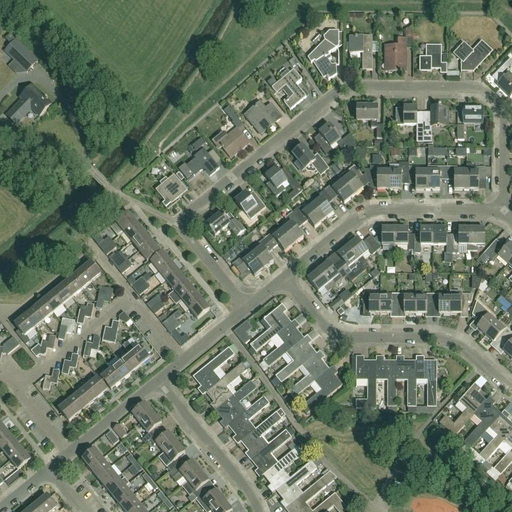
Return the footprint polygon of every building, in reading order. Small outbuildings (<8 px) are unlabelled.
[(417,41),(420,34),(410,30),(408,37),(417,41)] [(339,48),(339,33),(329,33),(324,38),(325,42),(308,59),(311,64),(314,62),(324,78),(325,76),(328,81),(337,76),(336,66),(332,66),(329,61),(332,59),(329,55),(336,50),(337,49),(339,48)] [(16,40),(16,41),(12,37),(8,41),(12,45),(4,53),(27,74),(38,62),(16,40)] [(372,72),(373,38),(363,37),(363,38),(350,38),(350,54),(363,54),(363,72),(372,72)] [(406,73),(406,40),(397,40),(397,48),(385,48),(385,73),(406,73)] [(474,73),(493,52),(482,42),(472,53),(465,46),(456,56),(462,61),(461,62),(461,73),(474,73)] [(442,70),(442,65),(442,46),(426,46),(426,58),(420,58),(420,73),(432,73),(432,70),(442,70)] [(511,60),(493,78),(499,83),(497,85),(510,98),(511,96),(511,60)] [(307,98),(301,91),(297,86),(302,82),(294,72),(273,89),(277,95),(287,87),(294,97),(285,104),(291,111),(307,98)] [(347,82),(357,83),(357,73),(347,73),(347,82)] [(40,118),(52,105),(48,101),(48,100),(47,99),(46,99),(33,86),(21,98),(23,100),(7,117),(16,126),(32,109),(40,118)] [(261,136),(281,119),(273,109),(268,114),(260,105),(245,117),(261,136)] [(377,140),(384,140),(384,126),(378,126),(378,108),(358,108),(358,121),(372,121),(372,129),(377,129),(377,140)] [(424,139),(424,123),(418,123),(418,108),(404,108),(404,110),(396,110),(396,127),(417,127),(417,143),(424,143),(424,139)] [(432,139),(432,128),(448,128),(449,109),(442,109),(442,108),(432,108),(432,123),(424,123),(424,139),(432,139)] [(464,125),(483,124),(483,108),(464,108),(464,125)] [(229,132),(238,125),(235,120),(225,126),(229,132)] [(320,135),(314,140),(315,142),(315,143),(320,148),(322,150),(328,145),(331,148),(336,144),(341,150),(346,147),(351,153),(356,149),(350,135),(343,142),(329,126),(319,134),(320,135)] [(230,152),(234,157),(250,145),(237,130),(227,138),(224,134),(213,143),(219,149),(221,148),(227,155),(230,152)] [(201,139),(197,143),(201,148),(205,144),(201,139)] [(321,177),(330,170),(318,155),(313,159),(303,147),(293,155),(299,162),(295,164),(302,173),(305,171),(307,173),(313,174),(317,171),(321,177)] [(169,155),(177,163),(184,156),(176,148),(169,155)] [(428,148),(428,156),(447,157),(447,149),(428,148)] [(184,165),(178,170),(186,179),(192,174),(194,177),(203,169),(210,177),(219,169),(216,164),(208,155),(204,149),(194,157),(195,159),(186,167),(184,165)] [(399,172),(389,172),(389,191),(402,191),(402,181),(409,181),(409,168),(408,168),(409,164),(399,164),(399,172)] [(357,182),(363,177),(354,167),(346,173),(339,179),(342,182),(354,197),(363,189),(357,182)] [(378,191),(389,191),(389,172),(380,172),(380,168),(371,168),(370,181),(378,181),(378,191)] [(419,168),(409,168),(409,181),(416,181),(416,191),(428,191),(428,172),(419,172),(419,168)] [(428,172),(428,191),(440,191),(440,181),(447,181),(447,168),(441,168),(428,168),(428,172)] [(457,168),(447,168),(447,181),(454,181),(454,191),(466,191),(466,172),(457,172),(457,168)] [(302,192),(301,190),(291,177),(288,180),(287,178),(285,179),(276,169),(266,177),(270,182),(266,186),(276,198),(285,191),(282,187),(287,183),(294,192),(288,197),(291,201),(302,192)] [(472,172),(466,172),(466,191),(479,191),(479,181),(486,181),(486,169),(472,169),(472,172)] [(156,191),(165,202),(168,200),(171,205),(187,192),(174,177),(156,191)] [(332,185),(324,191),(333,202),(338,197),(344,205),(354,197),(342,182),(338,185),(332,185)] [(319,200),(312,206),(324,221),(333,213),(327,206),(333,202),(324,191),(317,197),(319,200)] [(256,216),(266,209),(256,198),(252,201),(246,194),(235,202),(247,217),(253,212),(256,216)] [(293,213),(303,226),(308,221),(314,229),(324,221),(312,206),(305,212),(300,207),(293,213)] [(288,207),(282,211),(285,216),(291,211),(288,207)] [(237,238),(244,232),(237,223),(232,227),(221,213),(206,226),(215,237),(229,227),(237,238)] [(297,230),(303,226),(293,213),(285,219),(290,225),(282,231),(294,245),(303,238),(297,230)] [(116,224),(124,234),(137,224),(129,214),(116,224)] [(124,234),(132,243),(144,233),(137,224),(124,234)] [(395,247),(395,229),(382,229),(382,247),(395,247)] [(408,229),(395,229),(395,247),(408,247),(408,251),(414,251),(414,236),(407,236),(408,229)] [(433,247),(433,229),(420,229),(420,236),(414,236),(414,251),(414,254),(421,254),(421,247),(433,247)] [(446,229),(433,229),(433,247),(446,247),(446,255),(452,255),(452,237),(446,237),(446,229)] [(471,252),(471,229),(458,229),(458,237),(452,237),(452,255),(458,255),(458,247),(466,247),(466,252),(471,252)] [(484,229),(471,229),(471,252),(477,252),(477,247),(484,247),(484,229)] [(282,231),(278,234),(272,234),(264,240),(273,250),(278,246),(284,253),(294,245),(282,231)] [(132,243),(140,253),(152,242),(144,233),(132,243)] [(377,253),(382,249),(372,237),(367,241),(377,253)] [(103,251),(113,243),(110,238),(99,246),(103,251)] [(377,253),(367,241),(362,244),(357,239),(348,248),(364,267),(368,264),(363,258),(369,254),(372,257),(377,253)] [(267,255),(273,250),(264,240),(257,246),(260,249),(252,255),(264,270),(274,262),(267,255)] [(489,259),(501,245),(497,241),(484,255),(489,259)] [(152,242),(140,253),(148,262),(160,252),(152,242)] [(103,251),(107,256),(112,252),(117,248),(113,243),(103,251)] [(508,267),(511,262),(511,245),(510,244),(506,249),(501,245),(489,259),(494,263),(498,258),(508,267)] [(337,265),(347,277),(352,273),(351,272),(357,268),(359,271),(364,267),(348,248),(338,256),(342,261),(337,265)] [(241,276),(248,270),(255,277),(264,270),(252,255),(249,252),(233,265),(241,276)] [(151,264),(159,273),(171,263),(163,253),(151,264)] [(118,270),(128,262),(125,257),(114,266),(118,270)] [(118,270),(122,275),(132,267),(128,262),(118,270)] [(91,263),(81,271),(91,283),(101,275),(91,263)] [(171,263),(159,273),(167,283),(179,272),(171,263)] [(332,269),(328,264),(318,272),(332,290),(336,286),(335,285),(342,280),(342,281),(347,277),(337,265),(332,269)] [(82,291),(91,283),(81,271),(72,279),(82,291)] [(167,283),(174,292),(187,282),(179,272),(167,283)] [(332,290),(318,272),(308,280),(319,294),(325,289),(328,293),(332,290)] [(72,279),(62,287),(72,299),(82,291),(72,279)] [(136,292),(146,283),(142,279),(132,287),(136,292)] [(187,282),(174,292),(182,301),(194,291),(187,282)] [(136,292),(140,297),(150,288),(146,283),(136,292)] [(62,287),(53,294),(63,306),(72,299),(62,287)] [(105,297),(104,303),(110,304),(113,291),(107,290),(101,288),(100,293),(99,296),(105,297)] [(182,301),(190,311),(202,301),(194,291),(182,301)] [(439,295),(433,295),(433,312),(439,312),(439,315),(451,315),(451,292),(450,292),(450,298),(439,298),(439,295)] [(451,292),(451,315),(461,315),(462,308),(468,308),(468,303),(471,303),(473,295),(462,295),(460,292),(451,292)] [(53,294),(44,302),(54,314),(63,306),(53,294)] [(369,315),(380,315),(380,297),(369,297),(369,295),(363,295),(363,314),(369,314),(369,315)] [(398,308),(398,295),(391,295),(391,297),(380,297),(380,315),(392,315),(392,310),(398,310),(398,308)] [(404,295),(398,295),(398,308),(404,308),(404,315),(415,315),(415,298),(404,297),(404,295)] [(433,312),(433,295),(426,295),(426,298),(415,298),(415,315),(426,315),(426,312),(433,312)] [(99,296),(97,309),(103,310),(104,303),(105,297),(99,296)] [(151,311),(162,302),(158,297),(147,306),(151,311)] [(344,304),(340,300),(330,308),(334,312),(344,304)] [(202,301),(190,311),(197,320),(210,310),(202,301)] [(44,302),(34,310),(44,322),(54,314),(44,302)] [(162,302),(151,311),(155,315),(166,307),(162,302)] [(477,329),(478,330),(485,337),(497,324),(489,317),(490,315),(485,310),(477,302),(472,316),(477,320),(481,324),(477,329)] [(88,305),(87,312),(86,318),(92,319),(94,306),(88,305)] [(261,323),(268,332),(251,346),(256,353),(276,337),(277,336),(291,324),(284,315),(287,312),(282,306),(261,323)] [(34,310),(25,317),(35,330),(44,322),(34,310)] [(80,311),(78,324),(84,325),(86,318),(87,312),(80,311)] [(113,322),(112,329),(111,335),(117,336),(119,323),(119,322),(125,325),(126,325),(131,322),(124,314),(113,322)] [(15,325),(20,331),(16,334),(26,346),(29,344),(29,340),(26,337),(35,330),(25,317),(15,325)] [(167,330),(177,321),(173,317),(163,325),(167,330)] [(69,321),(68,328),(66,334),(72,335),(75,322),(69,321)] [(167,330),(171,335),(181,326),(177,321),(167,330)] [(300,327),(295,322),(291,324),(277,336),(276,337),(283,346),(263,362),(259,365),(265,372),(286,354),(289,352),(304,340),(296,330),(300,327)] [(505,331),(497,324),(485,337),(494,344),(498,340),(503,344),(511,334),(506,329),(505,331)] [(68,328),(61,327),(59,340),(65,341),(66,334),(68,328)] [(115,344),(117,336),(111,335),(112,329),(106,328),(103,341),(115,344)] [(503,353),(504,353),(511,360),(511,359),(511,334),(503,344),(507,348),(503,353)] [(49,344),(48,349),(54,350),(56,340),(57,338),(51,336),(49,344)] [(313,343),(307,337),(304,340),(289,352),(286,354),(293,363),(276,377),(281,384),(282,384),(317,355),(309,346),(313,343)] [(98,352),(101,339),(94,338),(93,345),(92,351),(98,352)] [(130,355),(140,367),(149,359),(146,356),(151,352),(144,343),(139,347),(133,339),(123,347),(130,355)] [(5,341),(3,349),(2,354),(8,356),(11,342),(5,341)] [(40,355),(46,357),(48,349),(49,344),(42,342),(40,355)] [(90,358),(92,351),(93,345),(87,344),(84,357),(90,358)] [(198,390),(203,396),(221,381),(214,373),(235,356),(239,353),(233,346),(230,349),(193,378),(201,388),(198,390)] [(310,386),(329,371),(322,362),(325,359),(320,352),(317,355),(282,384),(286,381),(299,370),(306,378),(289,393),(294,399),(310,386)] [(76,370),(79,357),(73,355),(71,363),(70,368),(76,370)] [(130,375),(140,367),(130,355),(120,363),(130,375)] [(357,401),(357,410),(377,410),(377,381),(377,363),(365,363),(365,358),(357,358),(357,381),(368,382),(368,401),(357,401)] [(377,363),(377,381),(387,381),(387,408),(397,408),(397,381),(397,364),(385,364),(385,358),(377,358),(377,363)] [(397,364),(397,381),(408,381),(408,408),(417,408),(417,386),(417,381),(417,364),(405,364),(405,358),(397,358),(397,364)] [(417,364),(417,381),(417,386),(428,386),(428,408),(437,408),(437,362),(425,362),(425,358),(417,358),(417,364)] [(68,376),(70,368),(71,363),(65,361),(62,375),(68,376)] [(130,375),(120,363),(111,370),(121,383),(130,375)] [(221,381),(203,396),(203,397),(207,393),(214,403),(211,406),(216,412),(252,383),(251,382),(234,397),(227,388),(247,372),(241,365),(221,381)] [(337,374),(333,368),(329,371),(310,386),(317,395),(301,408),(307,415),(342,387),(334,377),(337,374)] [(121,383),(111,370),(101,378),(111,390),(112,390),(121,383)] [(57,385),(60,372),(54,371),(52,378),(51,384),(57,385)] [(49,391),(51,384),(52,378),(46,377),(43,390),(49,391)] [(88,386),(98,399),(108,391),(97,379),(88,386)] [(220,424),(225,430),(264,398),(248,411),(241,403),(257,389),(256,389),(261,385),(256,379),(252,383),(216,412),(224,421),(220,424)] [(452,393),(454,384),(446,383),(445,392),(452,393)] [(446,417),(440,424),(455,437),(474,416),(486,402),(477,394),(480,390),(475,385),(459,402),(467,410),(454,425),(446,417)] [(29,393),(33,396),(40,389),(36,386),(29,393)] [(98,399),(88,386),(78,394),(89,407),(98,399)] [(89,407),(78,394),(69,402),(79,414),(89,407)] [(238,445),(242,442),(256,430),(249,422),(270,405),(264,398),(225,430),(229,427),(236,436),(233,439),(238,445)] [(482,423),(464,443),(466,444),(471,449),(485,433),(488,430),(489,429),(501,415),(492,407),(495,403),(490,398),(486,402),(474,416),(482,423)] [(79,414),(69,402),(59,410),(70,422),(79,414)] [(141,425),(154,414),(146,404),(133,415),(141,425)] [(250,461),(286,432),(269,446),(262,437),(282,421),(281,419),(285,416),(281,410),(277,414),(256,430),(242,442),(249,452),(246,455),(250,461)] [(493,440),(479,456),(482,459),(486,462),(498,449),(504,442),(504,443),(511,433),(511,424),(510,423),(507,420),(510,417),(504,412),(501,415),(489,429),(488,430),(485,433),(493,440)] [(151,441),(161,433),(157,428),(162,424),(154,414),(141,425),(149,435),(147,436),(151,441)] [(0,439),(8,433),(1,424),(0,423),(0,439)] [(122,440),(127,436),(119,426),(114,430),(122,440)] [(119,442),(112,432),(106,436),(114,446),(119,442)] [(260,479),(264,476),(299,447),(278,464),(271,455),(292,439),(286,432),(250,461),(251,461),(259,470),(255,473),(260,479)] [(8,433),(0,439),(0,448),(3,452),(16,442),(8,433)] [(161,433),(151,441),(154,446),(157,444),(165,454),(178,443),(170,434),(165,437),(161,433)] [(506,456),(494,470),(501,476),(511,463),(511,433),(504,443),(504,442),(498,449),(506,456)] [(3,452),(11,462),(23,452),(16,442),(3,452)] [(273,494),(276,491),(291,479),(284,471),(304,454),(311,448),(307,443),(306,442),(299,447),(264,476),(271,485),(268,488),(273,494)] [(178,443),(165,454),(173,464),(167,468),(171,473),(185,462),(181,457),(185,453),(178,443)] [(42,444),(37,447),(43,458),(47,456),(42,444)] [(124,455),(128,452),(122,444),(118,447),(124,455)] [(83,460),(91,469),(103,460),(95,450),(83,460)] [(23,452),(11,462),(19,471),(31,461),(23,452)] [(128,459),(133,466),(137,463),(131,456),(128,459)] [(103,460),(91,469),(98,479),(110,469),(103,460)] [(188,483),(201,472),(193,463),(188,466),(185,462),(171,473),(170,474),(177,484),(184,478),(188,483)] [(143,470),(137,463),(133,466),(139,473),(143,470)] [(311,463),(291,479),(276,491),(284,500),(280,504),(285,510),(286,509),(331,473),(330,473),(303,495),(297,486),(317,470),(311,463)] [(118,478),(110,469),(98,479),(106,488),(118,478)] [(130,482),(135,476),(130,471),(124,476),(130,482)] [(19,472),(5,483),(8,487),(22,476),(19,472)] [(201,472),(188,483),(196,493),(194,494),(198,499),(208,491),(204,486),(209,482),(201,472)] [(314,511),(336,495),(335,495),(314,511),(312,511),(306,504),(327,487),(337,479),(331,473),(286,509),(288,511),(314,511)] [(143,477),(149,484),(152,482),(146,475),(143,477)] [(106,488),(113,498),(125,488),(128,485),(124,480),(121,483),(118,478),(106,488)] [(158,489),(152,482),(149,484),(155,492),(158,489)] [(125,488),(113,498),(121,507),(133,497),(125,488)] [(208,491),(198,499),(202,504),(204,502),(211,511),(225,502),(217,492),(212,496),(208,491)] [(158,496),(164,503),(167,500),(161,493),(158,496)] [(336,495),(314,511),(328,511),(334,507),(338,511),(346,511),(348,510),(336,495)] [(38,504),(44,511),(53,511),(58,509),(48,496),(38,504)] [(121,507),(125,511),(133,511),(141,506),(133,497),(121,507)] [(173,508),(167,500),(164,503),(170,510),(173,508)] [(225,502),(211,511),(231,511),(233,511),(225,502)]
